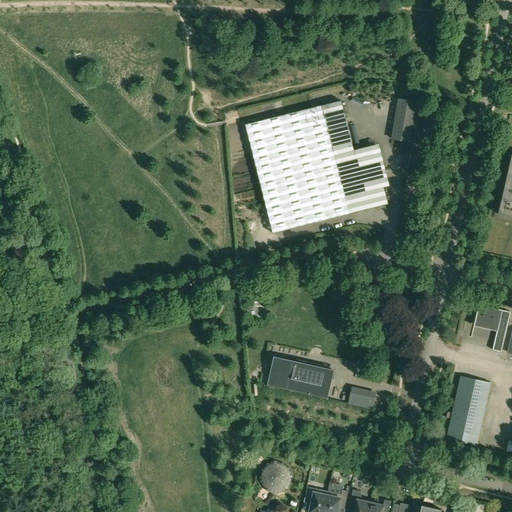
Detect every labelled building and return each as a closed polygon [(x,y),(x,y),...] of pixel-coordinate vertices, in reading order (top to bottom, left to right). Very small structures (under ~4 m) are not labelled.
[(400,102),(393,140),(400,140),(414,142),(421,103),(400,99),(400,102)] [(341,101),(245,125),(273,233),(388,204),(384,187),(375,153),(356,158),(354,150),(341,101)] [(419,125),(419,128),(419,130),(420,132),(421,133),(422,135),(423,136),(425,137),(427,138),(429,139),(431,139),(433,138),(435,137),(437,136),(438,135),(439,133),(440,132),(441,130),(441,128),(441,125),(440,124),(439,122),(438,120),(437,119),(435,118),(433,117),(431,117),(429,117),(427,117),(425,118),(423,119),(422,120),(421,122),(420,124),(419,125)] [(511,154),(498,214),(511,217),(511,154)] [(478,304),(474,324),(497,329),(492,350),(501,352),(510,312),(478,304)] [(274,357),(268,386),(326,399),(333,370),(332,370),(303,364),(275,358),(275,357),(274,357)] [(460,376),(445,439),(476,446),(490,383),(460,376)] [(351,391),(348,403),(372,409),(375,396),(351,391)] [(259,476),(259,477),(259,478),(259,479),(260,479),(260,480),(260,481),(260,482),(263,481),(270,488),(280,489),(281,492),(282,492),(283,492),(283,491),(284,491),(285,490),(286,490),(286,489),(287,489),(287,488),(288,488),(288,487),(289,487),(289,486),(290,485),(290,484),(291,483),(291,482),(291,481),(292,480),(292,479),(292,478),(292,477),(292,476),(292,475),(292,474),(291,473),(291,472),(291,471),(290,470),(290,469),(289,468),(289,467),(288,467),(288,466),(287,466),(287,465),(286,465),(286,464),(285,464),(285,463),(284,463),(283,463),(283,462),(282,465),(277,464),(277,461),(276,461),(275,461),(274,461),(273,461),(272,461),(271,461),(271,462),(270,462),(269,462),(268,462),(268,463),(267,463),(266,464),(265,464),(265,465),(264,465),(264,466),(263,466),(263,467),(262,467),(262,468),(262,469),(261,469),(261,470),(261,471),(260,471),(260,472),(260,473),(260,474),(259,475),(259,476)] [(307,487),(305,499),(312,501),(311,503),(309,511),(308,511),(322,511),(327,491),(307,487)] [(353,489),(348,511),(352,511),(368,511),(370,503),(362,501),(362,499),(360,491),(353,489)] [(327,491),(322,511),(337,511),(338,511),(338,509),(339,505),(345,506),(348,491),(342,490),(341,494),(328,491),(327,491)] [(370,503),(368,511),(388,511),(391,501),(384,500),(383,505),(370,503)]
